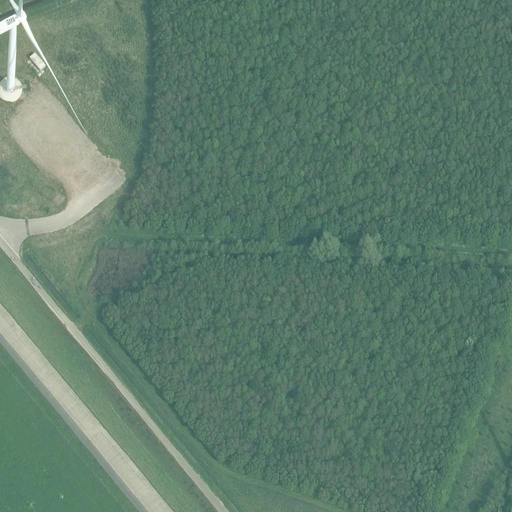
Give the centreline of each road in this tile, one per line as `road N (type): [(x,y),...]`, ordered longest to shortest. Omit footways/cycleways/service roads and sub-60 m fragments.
road 1 (track): [(78,335),(94,317),(71,288),(104,233),(511,255)]
road 2 (unclassified): [(224,511),(0,240)]
road 3 (track): [(255,511),(94,317)]
road 4 (track): [(104,233),(135,169),(146,94),(141,0)]
road 5 (unclassified): [(0,340),(143,511)]
road 6 (track): [(447,511),(511,350)]
